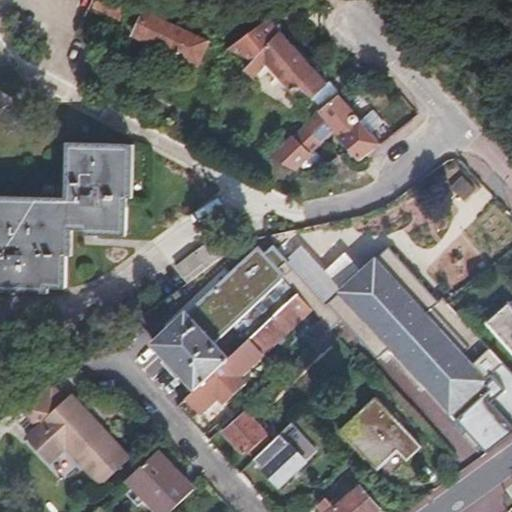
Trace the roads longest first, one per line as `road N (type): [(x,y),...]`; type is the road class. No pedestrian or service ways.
road 1 (residential): [(361,31),(511,186)]
road 2 (residential): [(126,376),(253,511)]
